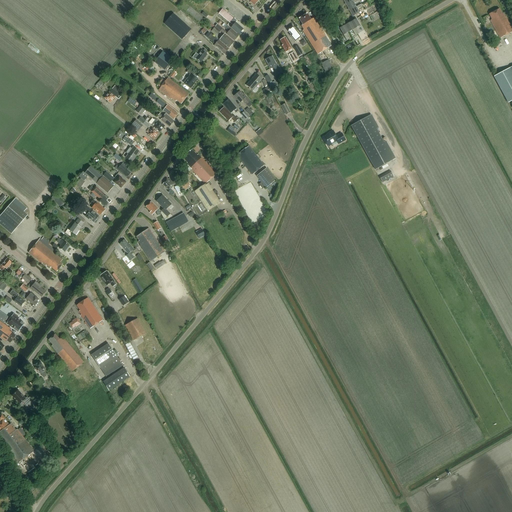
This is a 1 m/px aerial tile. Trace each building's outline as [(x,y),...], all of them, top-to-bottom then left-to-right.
[(358,0),(356,0),(353,2),(346,6),(349,11),(356,7),(354,4),(359,1),(358,0)] [(356,7),(349,11),(352,17),(359,13),(357,10),(362,7),(361,4),(356,7)] [(231,28),(239,35),(243,30),(235,22),(237,21),(234,18),(234,19),(222,9),(219,14),(230,23),(233,25),(231,28)] [(492,20),(490,21),(500,39),(511,32),(511,28),(506,17),(505,18),(503,14),(502,15),(499,9),(489,15),(492,20)] [(182,41),(191,30),(173,14),(164,24),(182,41)] [(318,55),(331,46),(314,18),(311,20),(307,14),(299,19),(303,25),(301,26),(304,30),(302,31),(318,55)] [(356,19),(351,22),(357,34),(360,33),(357,28),(360,26),(356,19)] [(351,22),(345,25),(349,32),(352,30),(355,35),(357,34),(351,22)] [(224,34),(226,32),(217,25),(215,27),(221,31),(224,34)] [(345,25),(340,28),(346,40),(349,39),(346,34),(349,32),(345,25)] [(227,34),(234,41),(238,36),(228,26),(225,29),(229,32),(227,34)] [(295,42),(301,37),(293,27),(289,30),(288,31),(291,35),(290,36),(295,42)] [(220,40),(229,48),(234,43),(224,34),(220,40)] [(229,49),(211,35),(208,38),(215,45),(221,50),(220,50),(224,54),(225,54),(229,49)] [(286,53),(292,49),(285,38),(284,37),(282,38),(282,40),(280,41),(283,45),(282,46),(286,53)] [(294,48),(299,56),(303,54),(298,45),(294,48)] [(196,59),(200,63),(207,55),(206,54),(208,52),(205,50),(203,51),(202,51),(198,55),(196,53),(192,58),(195,60),(196,59)] [(289,55),(293,63),(298,60),(294,52),(289,55)] [(166,54),(162,60),(170,66),(174,61),(166,54)] [(274,73),(280,70),(277,65),(276,66),(272,57),(265,60),(270,69),(272,68),(274,73)] [(328,61),(321,64),(325,72),(332,69),(328,61)] [(150,65),(145,69),(149,73),(154,69),(150,65)] [(508,103),(511,100),(511,71),(510,68),(493,77),(508,103)] [(184,83),(191,89),(198,80),(193,76),(195,74),(189,69),(187,72),(190,75),(184,83)] [(256,87),(262,80),(256,74),(246,86),(255,93),(258,89),(256,87)] [(272,81),(268,75),(265,77),(268,83),(270,88),(277,85),(275,81),(272,82),(272,81)] [(176,100),(181,104),(189,94),(168,77),(158,89),(171,100),(172,99),(175,102),(176,100)] [(104,98),(110,103),(115,97),(119,100),(122,95),(115,89),(113,90),(112,89),(109,92),(104,98)] [(252,105),(249,102),(250,101),(244,94),(243,95),(240,91),(234,96),(240,103),(243,101),(246,105),(249,108),(252,105)] [(159,99),(156,102),(163,108),(166,105),(159,99)] [(135,105),(129,100),(126,103),(132,109),(135,105)] [(236,113),(238,111),(229,100),(223,104),(231,114),(234,111),(236,113)] [(286,115),(291,113),(286,103),(281,106),(286,115)] [(138,109),(136,112),(141,116),(146,109),(141,106),(140,106),(139,105),(137,108),(138,109)] [(162,110),(174,120),(178,114),(167,105),(162,110)] [(235,123),(238,120),(234,116),(233,117),(224,107),(222,109),(221,109),(219,110),(220,111),(219,112),(229,121),(231,119),(235,123)] [(241,115),(245,120),(249,117),(244,112),(241,115)] [(169,127),(174,122),(165,115),(163,117),(160,114),(157,117),(161,120),(160,120),(169,127)] [(393,160),(369,116),(351,126),(375,170),(393,160)] [(154,127),(160,132),(165,126),(159,121),(156,119),(151,125),(154,127)] [(133,123),(140,129),(143,125),(136,120),(133,123)] [(154,140),(159,134),(153,129),(151,131),(149,129),(147,132),(148,134),(148,135),(154,140)] [(329,135),(323,138),(327,146),(336,141),(338,144),(345,140),(342,134),(336,137),(333,131),(329,134),(329,135)] [(237,156),(252,175),(264,166),(249,146),(237,156)] [(126,158),(132,162),(140,152),(133,147),(126,158)] [(205,184),(194,192),(202,203),(198,206),(204,214),(208,211),(210,215),(219,210),(216,206),(220,203),(207,183),(216,175),(210,168),(198,155),(197,156),(192,150),(183,158),(187,163),(187,164),(192,169),(191,170),(205,184)] [(115,168),(126,178),(127,176),(128,177),(133,171),(129,168),(128,169),(122,164),(119,167),(117,166),(115,168)] [(88,176),(108,193),(113,187),(90,167),(85,173),(83,172),(79,177),(81,179),(77,183),(81,187),(85,182),(84,181),(86,179),(85,179),(88,176)] [(266,168),(257,176),(266,188),(276,181),(266,168)] [(379,177),(382,183),(394,177),(390,171),(379,177)] [(118,186),(121,188),(126,183),(123,180),(123,179),(117,174),(114,178),(106,172),(103,176),(111,182),(113,180),(115,182),(114,183),(118,186)] [(162,185),(169,191),(168,193),(172,197),(174,194),(172,192),(170,190),(175,184),(169,179),(168,180),(167,179),(162,185)] [(183,190),(185,189),(190,185),(187,181),(180,185),(183,190)] [(110,198),(109,199),(104,195),(105,194),(96,186),(91,192),(100,199),(98,202),(105,208),(109,203),(110,204),(112,201),(110,198)] [(167,217),(170,214),(166,210),(172,205),(163,195),(156,201),(164,209),(161,211),(167,217)] [(60,200),(55,196),(52,200),(57,204),(60,200)] [(15,199),(0,216),(0,224),(12,234),(28,216),(24,212),(27,209),(15,199)] [(92,208),(100,215),(105,210),(93,200),(90,203),(93,206),(92,208)] [(161,214),(158,209),(151,202),(146,207),(151,212),(150,213),(152,215),(156,212),(157,213),(156,213),(158,216),(161,214)] [(71,208),(77,213),(80,211),(73,205),(71,208)] [(89,219),(94,223),(99,217),(84,205),(82,207),(87,212),(86,213),(87,215),(85,217),(89,220),(89,219)] [(183,213),(166,223),(171,232),(188,222),(183,213)] [(70,237),(73,233),(76,235),(82,227),(81,227),(84,223),(78,219),(75,223),(69,231),(68,230),(65,234),(70,237)] [(151,262),(165,252),(149,229),(136,237),(139,241),(138,242),(141,245),(140,246),(151,262)] [(199,239),(205,236),(201,230),(195,233),(199,239)] [(51,267),(57,272),(63,264),(61,263),(62,260),(54,254),(56,252),(47,245),(49,243),(43,238),(41,240),(40,239),(29,253),(42,264),(43,263),(46,266),(46,265),(50,268),(51,267)] [(59,248),(65,252),(70,246),(62,240),(59,244),(61,246),(59,248)] [(128,254),(126,256),(122,259),(127,265),(131,262),(130,261),(134,258),(132,255),(133,254),(132,252),(134,250),(129,244),(128,245),(125,240),(120,244),(128,254)] [(12,263),(7,259),(2,265),(1,264),(0,266),(0,269),(2,272),(5,268),(7,269),(12,263)] [(113,287),(116,285),(107,271),(100,276),(104,281),(107,286),(110,284),(111,285),(113,287)] [(22,279),(29,284),(32,280),(24,273),(20,277),(22,279)] [(142,292),(135,280),(133,281),(140,293),(142,292)] [(29,287),(42,297),(43,296),(46,292),(40,287),(41,286),(36,282),(34,284),(33,283),(31,285),(30,285),(29,287)] [(21,307),(25,302),(18,297),(19,295),(13,291),(10,295),(16,299),(14,302),(21,307)] [(26,299),(35,306),(38,302),(37,302),(39,300),(31,293),(26,299)] [(123,306),(128,302),(124,296),(119,300),(123,306)] [(90,329),(103,320),(88,298),(77,306),(80,311),(79,312),(82,315),(81,316),(90,329)] [(5,323),(18,332),(24,324),(19,320),(20,319),(14,314),(10,319),(0,311),(0,320),(4,324),(5,323)] [(76,327),(81,324),(77,318),(72,321),(73,322),(69,324),(72,328),(76,326),(76,327)] [(138,319),(125,325),(133,341),(146,334),(138,319)] [(7,341),(11,343),(16,336),(10,331),(11,329),(0,321),(0,337),(6,342),(7,341)] [(73,371),(84,363),(64,339),(60,340),(55,334),(49,340),(53,345),(52,346),(73,371)] [(131,342),(126,345),(134,358),(138,356),(131,342)] [(91,355),(88,357),(96,369),(100,367),(100,368),(117,357),(108,343),(91,355)] [(43,377),(46,375),(43,370),(45,369),(40,362),(39,363),(38,362),(34,365),(40,374),(41,374),(43,377)] [(124,368),(103,382),(109,391),(130,377),(124,368)] [(25,399),(18,391),(15,394),(14,394),(12,395),(13,396),(12,396),(21,407),(24,404),(26,407),(32,402),(34,405),(37,402),(31,396),(28,398),(27,397),(25,399)] [(0,438),(18,463),(33,452),(35,455),(39,460),(47,455),(41,447),(34,452),(22,435),(24,433),(21,428),(18,430),(17,429),(16,431),(11,424),(9,425),(2,415),(1,415),(0,415),(0,414),(0,438)]
